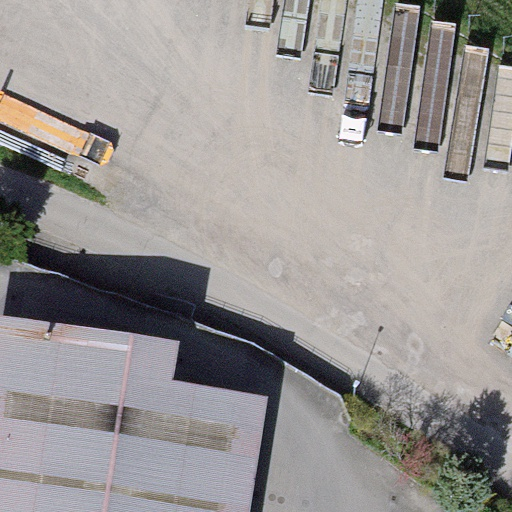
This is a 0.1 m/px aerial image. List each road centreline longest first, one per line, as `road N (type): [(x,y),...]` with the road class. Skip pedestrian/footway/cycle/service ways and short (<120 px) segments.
road 1 (unclassified): [(511,466),(268,310),(0,191)]
road 2 (unknown): [(0,312),(248,385),(268,399),(305,468)]
